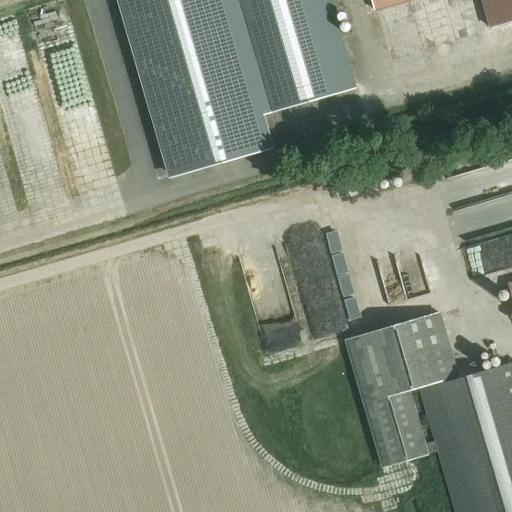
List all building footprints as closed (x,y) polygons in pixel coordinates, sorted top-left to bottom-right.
[(268,148),(259,115),(225,0),(121,0),(172,176),(268,148)] [(225,0),(259,115),(355,88),(328,0),(225,0)] [(481,0),(489,28),(511,21),(511,0),(370,0),(373,10),(406,0),(481,0)] [(90,112),(112,109),(104,61),(82,65),(90,112)] [(50,156),(50,130),(29,129),(29,156),(50,156)] [(88,190),(93,206),(108,201),(103,185),(88,190)] [(265,258),(268,313),(286,312),(283,257),(265,258)] [(459,380),(439,313),(347,340),(384,467),(438,451),(420,391),(459,380)] [(420,391),(438,451),(455,511),(511,511),(511,364),(459,380),(420,391)]
